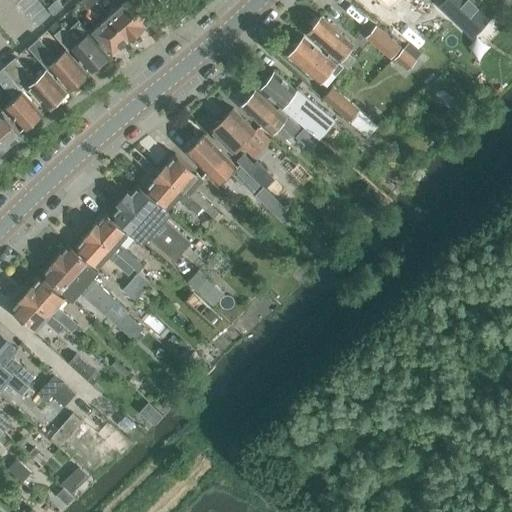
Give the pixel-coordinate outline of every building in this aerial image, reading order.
[(58,0),(55,0),(48,7),(54,14),(63,6),(58,0)] [(152,0),(125,0),(124,1),(145,24),(146,23),(148,24),(154,18),(153,17),(161,10),(152,0)] [(441,0),(439,3),(461,23),(465,19),(477,30),(491,14),(476,0),(441,0)] [(124,1),(108,15),(128,38),(145,24),(124,1)] [(108,15),(92,29),(112,53),(120,45),(121,47),(128,41),(127,40),(128,38),(108,15)] [(307,32),(330,52),(348,67),(356,58),(347,51),(354,43),(321,15),(307,32)] [(366,36),(391,57),(401,46),(376,25),(366,36)] [(64,26),(55,34),(69,50),(71,48),(91,70),(100,61),(103,62),(106,60),(107,56),(109,54),(89,32),(78,42),(64,26)] [(289,54),(312,74),(320,81),(330,69),(336,73),(343,64),(329,52),(327,55),(304,36),(297,45),(294,44),(291,48),(291,51),(289,54)] [(39,38),(29,46),(48,68),(50,65),(70,88),(78,81),(81,82),(85,78),(86,74),(87,72),(67,49),(57,58),(39,38)] [(408,42),(395,57),(408,69),(421,53),(408,42)] [(15,57),(3,67),(21,88),(24,86),(30,87),(48,107),(56,101),(59,101),(64,97),(64,93),(66,91),(46,69),(35,79),(15,57)] [(2,68),(0,70),(0,81),(15,98),(6,106),(26,128),(27,127),(31,127),(35,123),(35,120),(42,113),(23,91),(2,68)] [(260,87),(283,106),(297,89),(275,70),(268,78),(265,78),(262,82),(263,85),(260,87)] [(323,97),(350,120),(359,109),(333,86),(323,97)] [(501,86),(492,93),(495,96),(503,90),(501,86)] [(271,133),(279,124),(290,134),(297,126),(256,88),(241,104),(271,133)] [(297,89),(283,106),(302,123),(321,139),(336,121),(298,88),(297,89)] [(212,129),(233,152),(242,143),(253,155),(270,139),(258,127),(255,130),(234,108),(220,121),(217,121),(214,124),(214,127),(212,129)] [(359,109),(350,120),(349,120),(368,137),(378,125),(359,109)] [(0,137),(9,147),(23,134),(23,133),(22,134),(2,111),(0,112),(0,137)] [(303,127),(295,135),(303,142),(311,133),(303,127)] [(204,132),(187,150),(221,185),(233,172),(238,167),(237,166),(225,154),(204,132)] [(0,137),(0,154),(9,147),(0,137)] [(244,152),(236,160),(248,171),(249,171),(265,187),(275,177),(257,159),(254,162),(244,152)] [(160,170),(206,210),(215,217),(219,212),(211,204),(194,189),(203,179),(175,153),(160,170)] [(238,167),(233,172),(237,176),(239,178),(246,185),(252,191),(258,185),(260,183),(246,170),(240,164),(238,165),(237,166),(238,167)] [(201,216),(206,210),(160,170),(146,186),(169,207),(178,196),(189,206),(201,216)] [(125,199),(148,219),(181,248),(187,241),(163,220),(170,212),(161,205),(138,184),(125,199)] [(369,184),(357,197),(372,211),(384,198),(369,184)] [(142,226),(175,255),(181,248),(148,219),(125,199),(113,213),(135,233),(142,226)] [(105,212),(91,228),(126,260),(134,267),(139,271),(144,265),(119,243),(128,232),(105,212)] [(91,228),(76,245),(111,276),(126,260),(91,228)] [(59,254),(56,257),(106,303),(111,307),(117,300),(112,296),(92,277),(98,270),(91,263),(68,243),(59,254)] [(209,262),(224,273),(234,260),(219,248),(209,262)] [(53,261),(43,271),(73,298),(79,291),(105,314),(111,307),(106,303),(56,257),(53,261)] [(215,285),(199,269),(189,280),(205,296),(215,285)] [(139,271),(132,278),(144,289),(150,282),(139,271)] [(26,291),(65,325),(72,331),(78,324),(58,306),(66,297),(40,274),(38,277),(35,277),(32,281),(32,284),(26,291)] [(65,325),(26,291),(19,298),(17,298),(13,302),(13,305),(11,307),(36,330),(45,321),(59,332),(65,325)] [(193,292),(185,301),(214,327),(222,318),(193,292)] [(118,299),(111,306),(122,316),(128,309),(118,299)] [(118,322),(133,334),(142,324),(127,311),(118,322)] [(0,329),(0,359),(27,384),(35,376),(10,355),(18,346),(0,329)] [(68,362),(92,383),(100,374),(76,353),(68,362)] [(27,384),(0,359),(0,373),(20,392),(27,384)] [(122,365),(117,371),(124,377),(129,371),(122,365)] [(48,400),(51,396),(64,382),(55,374),(39,393),(48,400)] [(64,382),(51,396),(63,407),(76,393),(64,382)] [(45,433),(50,438),(60,446),(63,443),(71,449),(90,427),(82,421),(87,416),(77,408),(59,428),(53,423),(45,433)] [(0,412),(0,426),(2,429),(10,421),(0,412)] [(34,448),(29,453),(38,461),(43,456),(34,448)] [(31,472),(16,458),(8,468),(23,481),(31,472)]
